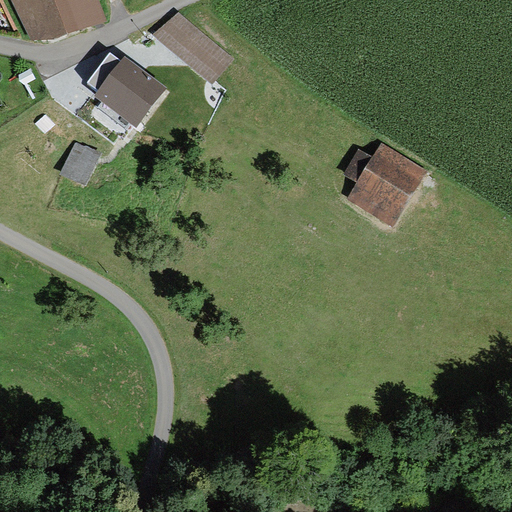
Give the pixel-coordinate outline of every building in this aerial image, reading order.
[(102,0),(18,0),(35,41),(107,12),(102,0)] [(161,46),(221,88),(238,63),(178,21),(161,46)] [(87,90),(154,128),(177,88),(111,49),(87,90)] [(71,179),(97,187),(107,155),(81,147),(71,179)] [(358,204),(403,229),(434,174),(390,148),(358,204)]
